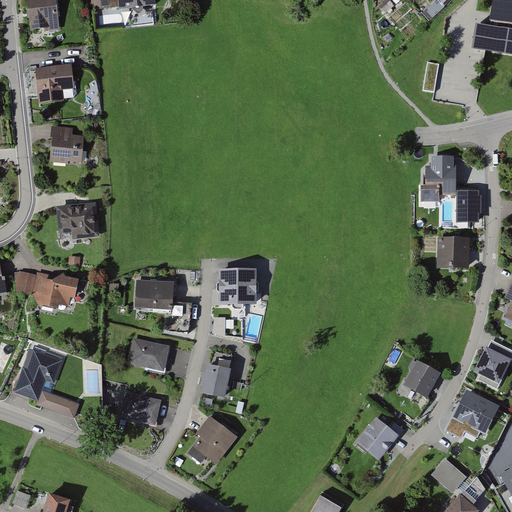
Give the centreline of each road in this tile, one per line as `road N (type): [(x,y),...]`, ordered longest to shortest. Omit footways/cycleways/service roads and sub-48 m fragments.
road 1 (residential): [(494,124),(490,281),(459,381),(426,431)]
road 2 (residential): [(7,0),(26,204),(0,236)]
road 3 (residential): [(213,270),(198,379),(150,475)]
road 4 (residential): [(150,475),(0,411)]
